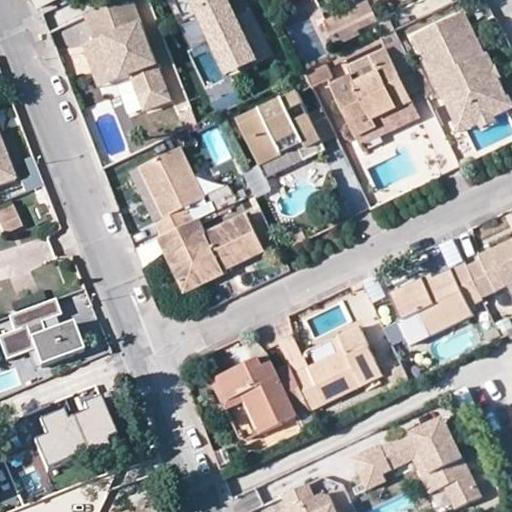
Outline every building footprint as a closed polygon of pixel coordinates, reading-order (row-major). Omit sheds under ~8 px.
[(56,0),(34,0),(39,9),(56,0)] [(96,61),(111,55),(115,67),(108,68),(116,85),(134,76),(150,110),(177,100),(131,0),(119,0),(84,16),(95,41),(89,44),(96,61)] [(188,0),(226,78),(276,55),(249,0),(188,0)] [(369,2),(354,9),(363,26),(377,20),(369,2)] [(326,22),(334,39),(357,29),(363,26),(354,9),(331,19),(326,22)] [(424,58),(445,101),(448,102),(458,123),(507,101),(502,91),(497,79),(491,82),(487,76),(496,70),(488,55),(486,56),(467,15),(415,38),(424,58)] [(384,42),(388,51),(408,93),(422,85),(405,50),(395,28),(380,35),(384,42)] [(91,64),(96,61),(89,44),(83,47),(91,64)] [(375,64),(379,74),(358,84),(354,75),(333,86),(357,138),(391,122),(388,112),(397,107),(412,101),(408,93),(388,51),(372,58),(375,64)] [(96,61),(91,64),(103,90),(116,85),(108,68),(115,67),(111,55),(96,61)] [(322,63),(306,71),(312,85),(313,86),(329,78),(322,63)] [(354,75),(358,84),(379,74),(375,64),(354,75)] [(500,68),(496,70),(487,76),(491,82),(497,79),(504,76),(500,68)] [(306,71),(297,76),(303,89),(312,85),(306,71)] [(309,112),(301,94),(242,122),(266,174),(304,157),(325,147),(322,140),(309,112)] [(511,101),(511,99),(507,101),(458,123),(456,123),(460,131),(464,130),(481,123),(484,128),(497,121),(495,116),(511,109),(511,108),(511,101)] [(420,117),(412,101),(397,107),(402,117),(391,122),(395,129),(420,117)] [(322,106),(309,112),(322,140),(336,134),(322,106)] [(397,107),(388,112),(391,122),(402,117),(397,107)] [(357,138),(360,145),(395,129),(391,122),(357,138)] [(215,127),(202,133),(216,163),(228,158),(215,127)] [(0,186),(18,179),(0,135),(0,186)] [(154,194),(159,191),(161,197),(156,200),(164,215),(154,218),(162,235),(191,221),(184,206),(205,196),(183,149),(141,167),(154,194)] [(22,221),(16,207),(0,212),(0,217),(5,228),(22,221)] [(169,254),(180,278),(213,265),(216,273),(261,253),(244,216),(203,234),(197,219),(191,221),(162,235),(160,236),(169,254)] [(141,267),(169,254),(160,236),(135,248),(141,267)] [(484,259),(469,266),(482,293),(511,278),(511,238),(482,252),(484,259)] [(469,266),(468,264),(434,279),(426,283),(424,278),(392,294),(403,317),(419,309),(430,332),(473,312),(469,303),(484,297),(482,293),(469,266)] [(216,273),(213,265),(180,278),(186,291),(218,277),(216,273)] [(424,278),(426,283),(434,279),(432,274),(424,278)] [(86,350),(76,322),(47,332),(42,321),(64,314),(58,298),(41,304),(18,313),(12,315),(17,329),(1,335),(10,358),(31,351),(37,348),(44,366),(86,350)] [(398,322),(385,326),(392,350),(405,346),(398,322)] [(296,373),(312,404),(381,371),(361,327),(341,337),(347,349),(339,353),(310,366),(296,373)] [(502,336),(498,328),(487,334),(491,341),(502,336)] [(341,337),(334,340),(339,353),(347,349),(341,337)] [(44,366),(37,348),(31,351),(37,368),(44,366)] [(260,355),(263,362),(272,359),(269,351),(260,355)] [(249,396),(264,427),(296,412),(301,422),(316,414),(312,404),(296,373),(290,361),(276,367),(272,359),(263,362),(260,355),(220,375),(230,396),(245,389),(249,396)] [(220,375),(215,377),(225,399),(230,396),(220,375)] [(249,396),(245,389),(230,396),(225,399),(227,405),(249,396)] [(117,442),(99,398),(81,405),(84,414),(67,421),(64,414),(40,424),(46,440),(37,444),(47,470),(73,460),(67,446),(84,439),(90,453),(117,442)] [(448,426),(443,418),(418,430),(422,440),(448,426)] [(482,497),(448,426),(422,440),(418,430),(381,448),(380,445),(351,459),(367,490),(385,481),(382,475),(414,459),(418,457),(438,471),(445,487),(457,510),(482,497)] [(445,487),(438,471),(418,457),(414,459),(431,494),(445,487)] [(134,495),(139,508),(140,511),(175,511),(166,484),(134,495)] [(312,498),(306,485),(281,498),(287,511),(312,498)] [(341,511),(333,494),(327,491),(312,498),(287,511),(284,511),(341,511)]
